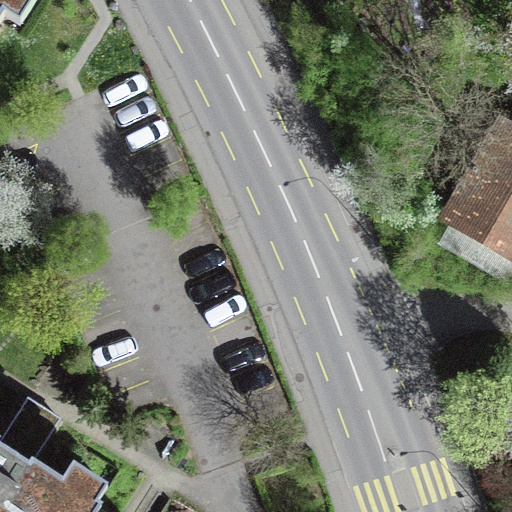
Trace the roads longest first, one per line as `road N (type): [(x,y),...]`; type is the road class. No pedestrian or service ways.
road 1 (tertiary): [(188,0),(333,315)]
road 2 (tertiary): [(333,315),(411,511)]
road 3 (residential): [(333,315),(511,323)]
